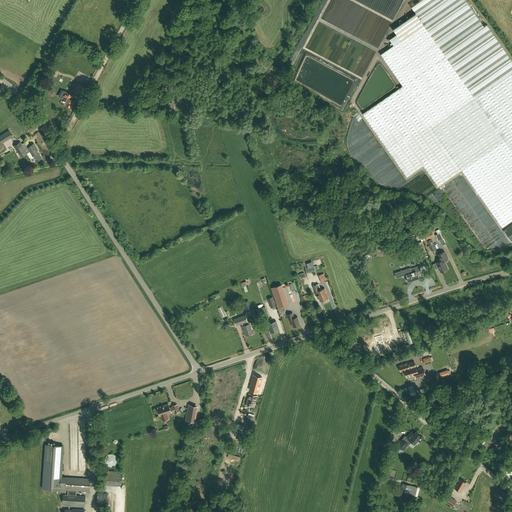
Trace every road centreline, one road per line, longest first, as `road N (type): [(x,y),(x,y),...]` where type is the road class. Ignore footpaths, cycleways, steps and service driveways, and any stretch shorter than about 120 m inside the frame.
road 1 (unclassified): [(198,372),(56,150)]
road 2 (unclassified): [(511,492),(324,330)]
road 3 (unclassified): [(0,439),(198,372)]
road 4 (unclassified): [(324,330),(511,273)]
road 5 (unclassified): [(56,150),(136,0)]
road 6 (unclassified): [(198,372),(324,330)]
